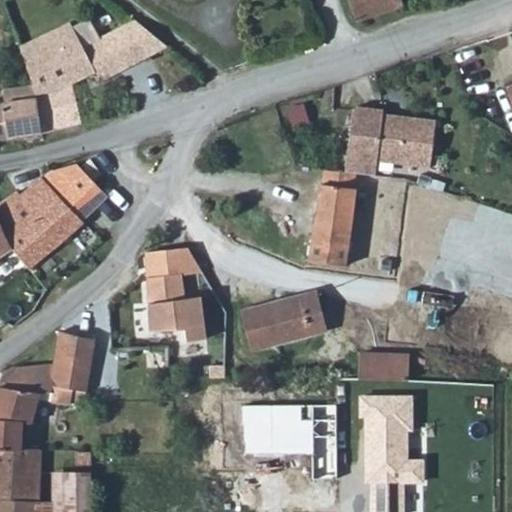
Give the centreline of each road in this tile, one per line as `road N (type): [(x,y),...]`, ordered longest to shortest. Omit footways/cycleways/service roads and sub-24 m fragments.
road 1 (residential): [(157,202),(115,266),(0,356)]
road 2 (residential): [(511,8),(341,67)]
road 3 (residential): [(341,67),(219,102)]
road 4 (residential): [(219,102),(102,137)]
